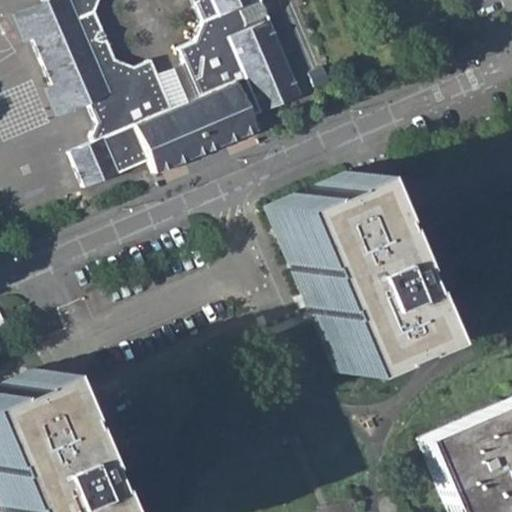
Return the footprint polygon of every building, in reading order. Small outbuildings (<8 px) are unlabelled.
[(23,39),(31,36),(55,26),(43,0),(40,0),(11,11),(23,39)] [(87,101),(95,121),(89,134),(92,140),(67,151),(82,187),(147,159),(153,172),(252,128),(247,116),(297,94),(266,18),(245,27),(234,3),(243,0),(43,0),(55,26),(31,36),(51,84),(75,74),(87,101)] [(266,18),(258,0),(243,0),(234,3),(245,27),(266,18)] [(56,114),(87,101),(75,74),(51,84),(44,87),(56,114)] [(267,208),(333,364),(369,349),(404,335),(339,178),(267,208)] [(0,387),(0,509),(1,511),(84,511),(27,376),(0,387)] [(511,511),(511,508),(495,469),(511,461),(511,397),(418,438),(449,511),(511,511)]
